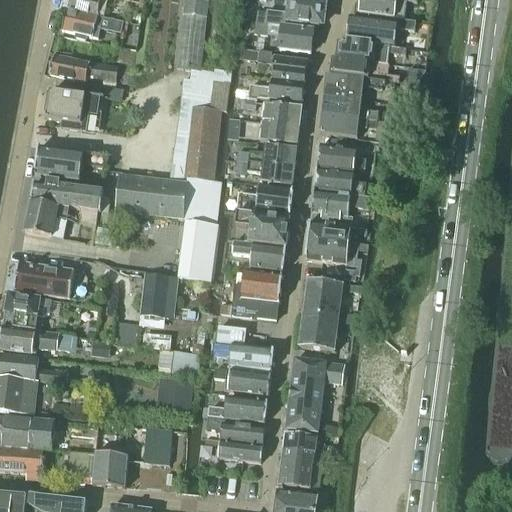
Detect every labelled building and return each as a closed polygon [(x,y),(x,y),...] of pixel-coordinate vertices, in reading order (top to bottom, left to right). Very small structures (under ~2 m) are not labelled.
[(98,20),(103,1),(99,0),(70,0),(67,13),(98,20)] [(268,15),(266,29),(269,29),(282,31),(286,31),(286,27),(314,30),(320,31),(321,22),(326,23),(328,5),(295,1),(289,0),(287,17),(268,15)] [(357,18),(385,22),(399,23),(403,24),(405,9),(401,8),(401,4),(419,6),(419,0),(362,0),(363,2),(359,5),(357,18)] [(182,84),(170,185),(124,179),(119,184),(116,215),(189,223),(215,227),(220,187),(213,186),(222,113),(225,114),(230,74),(214,72),(213,76),(200,74),(209,4),(184,1),(182,18),(184,18),(177,72),(191,74),(190,85),(182,84)] [(61,34),(97,43),(100,32),(120,36),(122,27),(67,14),(61,34)] [(346,34),(345,44),(392,49),(393,37),(394,27),(385,26),(352,22),(351,22),(350,28),(346,34)] [(399,23),(398,32),(403,33),(415,34),(415,25),(403,24),(399,23)] [(255,33),(255,38),(267,40),(268,39),(269,29),(266,29),(256,27),(256,28),(255,33)] [(269,29),(268,39),(281,40),(279,54),(308,58),(311,58),(313,34),(286,31),(282,31),(269,29)] [(339,49),(338,61),(388,67),(389,56),(405,58),(405,51),(392,49),(345,44),(344,50),(339,49)] [(274,69),(272,83),(305,86),(305,85),(307,81),(306,77),(307,65),(272,61),(272,57),(259,55),(249,54),(248,64),(258,65),(258,67),(274,69)] [(87,86),(88,82),(115,88),(119,73),(97,68),(89,67),(55,59),(50,77),(87,86)] [(334,65),(332,77),(395,85),(398,85),(398,79),(388,78),(389,67),(388,67),(374,66),(338,61),(338,65),(334,65)] [(416,89),(425,73),(408,71),(407,88),(416,89)] [(395,85),(332,77),(332,81),(328,81),(327,93),(363,98),(364,90),(382,92),(382,89),(394,90),(395,85)] [(235,101),(258,103),(260,102),(302,107),(304,97),(306,93),(304,90),(305,86),(272,83),(271,93),(251,90),(251,96),(236,95),(235,101)] [(102,90),(100,100),(85,98),(84,100),(50,94),(45,122),(63,125),(62,132),(93,137),(99,102),(108,103),(108,102),(120,105),(122,94),(102,90)] [(326,98),(324,117),(377,123),(377,115),(361,113),(362,103),(326,98)] [(256,104),(246,103),(245,112),(255,113),(256,104)] [(266,108),(263,126),(300,131),(300,123),(303,119),(301,115),(302,112),(266,108)] [(324,117),(322,137),(357,142),(359,131),(367,132),(376,133),(377,123),(324,117)] [(261,145),(297,149),(298,147),(300,143),(299,139),(300,131),(263,126),(261,145)] [(79,185),(81,169),(105,173),(107,160),(38,150),(34,179),(79,185)] [(239,165),(240,165),(249,166),(249,170),(295,175),(295,169),(297,165),(296,161),(297,154),(267,150),(266,159),(239,156),(239,165)] [(320,150),(317,172),(353,177),(354,172),(365,173),(365,164),(355,162),(356,155),(320,150)] [(236,177),(245,179),(247,167),(237,167),(236,177)] [(262,187),(293,190),(294,183),(296,180),(295,176),(295,175),(249,170),(248,176),(263,178),(262,187)] [(317,172),(315,194),(370,201),(371,191),(352,189),(353,177),(317,172)] [(104,196),(33,185),(30,205),(69,210),(101,215),(104,196)] [(236,213),(238,214),(291,220),(294,194),(260,190),(259,201),(238,199),(236,213)] [(315,194),(312,218),(314,218),(313,227),(351,232),(352,222),(348,222),(350,208),(354,208),(354,211),(368,213),(369,201),(370,202),(370,201),(315,194)] [(62,242),(69,210),(31,205),(24,236),(62,242)] [(238,218),(237,231),(251,233),(289,237),(290,224),(238,218)] [(189,223),(181,281),(211,285),(218,227),(215,227),(189,223)] [(311,227),(308,250),(318,251),(318,250),(358,254),(359,247),(349,245),(351,232),(313,227),(311,227)] [(98,231),(95,247),(110,249),(113,233),(98,231)] [(251,233),(249,248),(287,253),(289,237),(251,233)] [(252,272),(285,275),(287,253),(249,248),(224,245),(223,253),(234,254),(233,258),(253,260),(252,272)] [(308,250),(306,264),(307,264),(346,269),(347,262),(357,263),(358,255),(358,254),(318,250),(318,251),(308,250)] [(74,275),(18,265),(13,292),(69,302),(74,275)] [(233,310),(232,319),(276,324),(278,308),(279,308),(279,307),(281,307),(284,279),(245,275),(245,276),(243,290),(235,289),(233,310)] [(146,277),(141,319),(165,322),(170,280),(146,277)] [(308,283),(299,351),(335,356),(344,288),(308,283)] [(41,334),(42,324),(38,320),(42,320),(49,317),(51,303),(40,302),(7,296),(3,328),(41,334)] [(116,325),(114,346),(134,348),(137,328),(116,325)] [(0,352),(32,357),(33,350),(57,353),(59,338),(2,329),(0,344),(0,352)] [(219,331),(216,360),(231,362),(230,370),(271,375),(272,375),(274,352),(244,349),(246,333),(220,331),(219,331)] [(88,334),(87,341),(95,342),(96,336),(88,334)] [(156,340),(155,351),(166,352),(167,341),(156,340)] [(193,350),(192,355),(201,357),(203,348),(197,347),(193,350)] [(200,358),(173,354),(170,378),(197,381),(200,358)] [(0,379),(65,387),(66,376),(37,373),(38,362),(0,357),(0,379)] [(295,362),(286,433),(318,437),(324,384),(342,387),(345,369),(295,362)] [(228,396),(268,401),(270,379),(215,373),(214,380),(230,382),(228,396)] [(0,414),(32,419),(34,397),(36,385),(0,380),(0,414)] [(160,381),(156,413),(190,417),(194,386),(160,381)] [(94,405),(104,406),(105,394),(95,393),(94,405)] [(202,421),(209,421),(265,428),(267,407),(227,402),(226,414),(203,411),(202,421)] [(0,449),(54,455),(56,426),(0,420),(0,449)] [(224,427),(222,445),(263,450),(265,432),(224,427)] [(319,437),(332,439),(333,431),(320,430),(319,437)] [(147,434),(145,467),(169,469),(172,436),(147,434)] [(285,437),(281,469),(284,469),(284,471),(312,475),(313,473),(317,441),(285,437)] [(220,461),(261,466),(263,450),(222,445),(220,461)] [(336,451),(323,449),(322,457),(335,459),(336,451)] [(0,452),(0,474),(41,478),(43,457),(0,452)] [(93,484),(93,490),(125,492),(125,491),(126,482),(127,465),(128,461),(96,458),(96,459),(93,484)] [(315,458),(314,462),(324,463),(323,467),(336,468),(337,460),(315,458)] [(281,473),(279,489),(310,492),(312,477),(312,475),(284,471),(284,474),(281,473)] [(279,493),(276,511),(327,511),(329,495),(318,493),(318,498),(279,493)] [(25,511),(26,508),(26,499),(0,497),(0,511),(25,511)] [(86,511),(88,504),(32,498),(28,501),(26,499),(26,508),(34,511),(86,511)]
